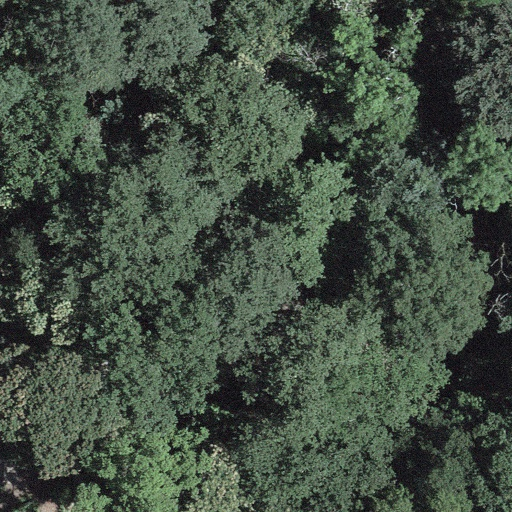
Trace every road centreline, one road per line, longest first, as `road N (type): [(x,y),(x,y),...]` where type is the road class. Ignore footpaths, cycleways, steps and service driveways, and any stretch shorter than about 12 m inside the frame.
road 1 (track): [(511,284),(496,282),(464,307),(442,350),(388,355),(286,339),(143,400)]
road 2 (track): [(0,167),(30,204),(143,400),(193,511)]
